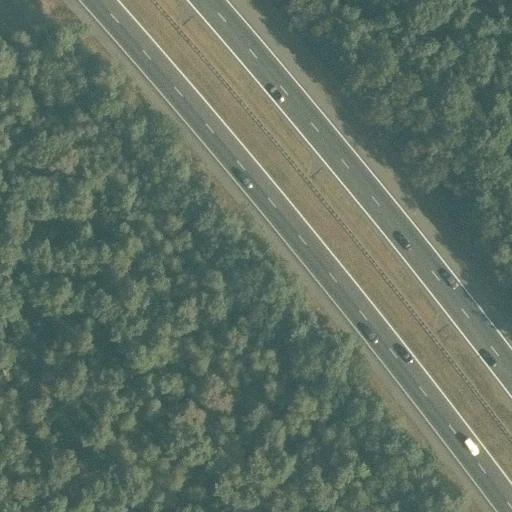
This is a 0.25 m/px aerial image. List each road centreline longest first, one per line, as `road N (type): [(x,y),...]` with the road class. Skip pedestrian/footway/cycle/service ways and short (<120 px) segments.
road 1 (motorway): [(94,0),(256,188),(508,511)]
road 2 (motorway): [(511,379),(202,0)]
